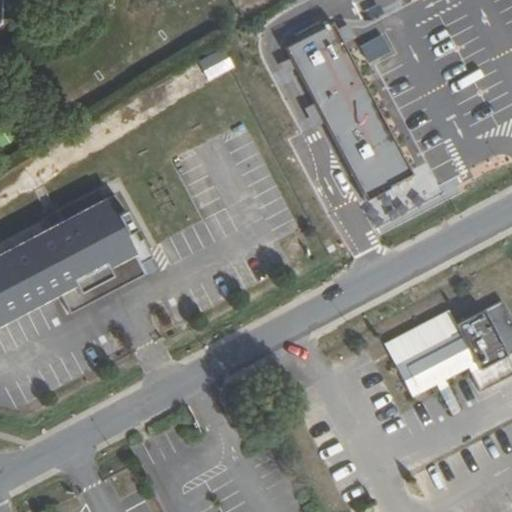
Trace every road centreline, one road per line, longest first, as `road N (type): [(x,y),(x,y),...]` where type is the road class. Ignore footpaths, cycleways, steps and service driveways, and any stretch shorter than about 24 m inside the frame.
road 1 (residential): [(511,217),(0,485)]
road 2 (unknown): [(511,138),(460,44),(413,5),(391,5),(339,27),(298,63),(291,90),(300,136),(371,290)]
